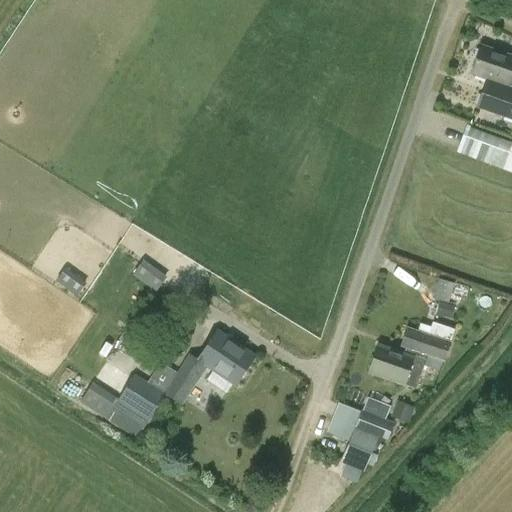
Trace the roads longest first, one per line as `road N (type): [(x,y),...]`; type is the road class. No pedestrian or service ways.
road 1 (unclassified): [(319,398),(456,0)]
road 2 (track): [(274,511),(319,398)]
